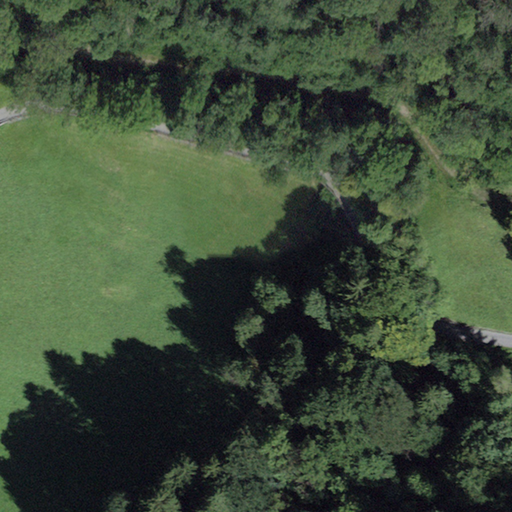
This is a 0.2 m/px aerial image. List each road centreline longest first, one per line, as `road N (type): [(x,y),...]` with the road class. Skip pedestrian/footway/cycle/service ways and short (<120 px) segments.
road 1 (unclassified): [(511,343),(399,317),(342,199),(311,175),(124,118),(32,106),(0,116)]
road 2 (track): [(511,203),(473,189),(440,162),(398,104),(357,87),(76,49),(0,49)]
